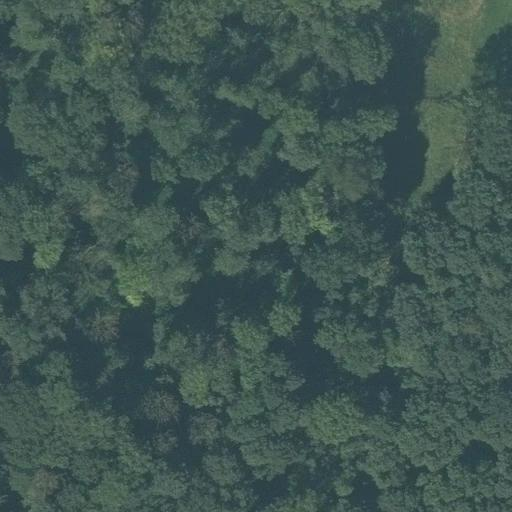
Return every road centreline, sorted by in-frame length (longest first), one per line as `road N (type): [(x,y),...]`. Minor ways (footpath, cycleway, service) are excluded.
road 1 (track): [(0,319),(64,0)]
road 2 (track): [(16,511),(0,374)]
